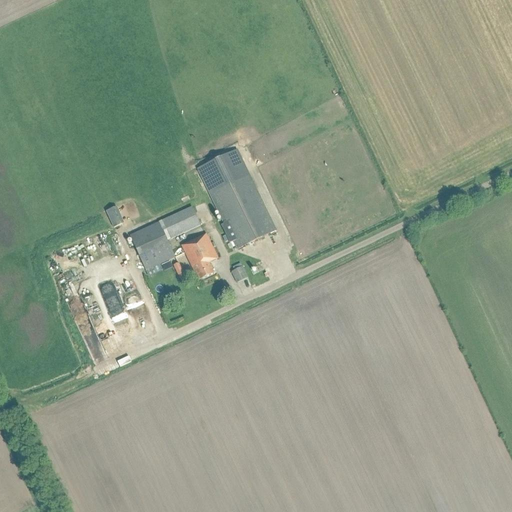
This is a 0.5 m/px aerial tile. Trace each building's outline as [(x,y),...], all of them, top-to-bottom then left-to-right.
[(198,170),(209,194),(237,251),(276,231),(237,151),(198,170)] [(163,222),(171,240),(200,226),(192,208),(163,222)] [(130,236),(146,271),(175,258),(159,223),(130,236)] [(193,276),(197,283),(215,274),(210,263),(218,259),(206,235),(181,247),(195,275),(193,276)] [(186,279),(179,264),(174,266),(181,281),(186,279)] [(248,278),(242,267),(231,273),(236,284),(248,278)] [(128,291),(138,285),(131,274),(121,280),(128,291)] [(127,333),(110,288),(99,292),(115,337),(127,333)] [(96,325),(85,291),(72,295),(83,330),(96,325)] [(92,334),(96,344),(100,342),(96,332),(92,334)]
